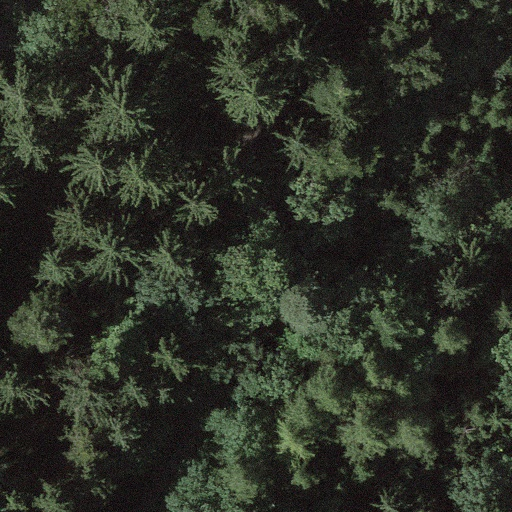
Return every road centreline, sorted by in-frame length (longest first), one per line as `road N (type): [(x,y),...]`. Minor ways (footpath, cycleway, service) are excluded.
road 1 (track): [(282,289),(287,200),(246,126),(185,73),(65,42),(0,44)]
road 2 (track): [(282,289),(155,511)]
